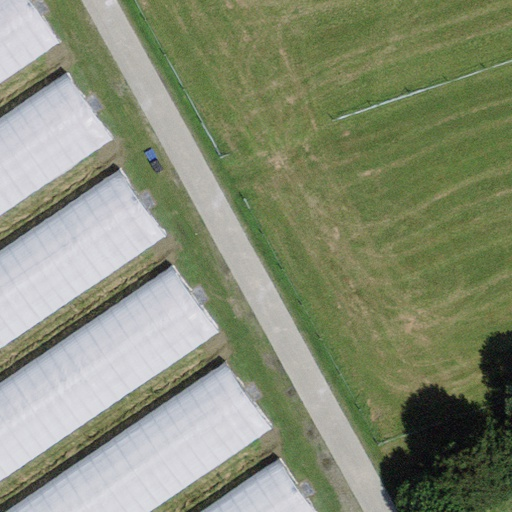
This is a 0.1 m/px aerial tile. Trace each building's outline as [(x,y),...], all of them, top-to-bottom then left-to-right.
[(0,0),(0,87),(60,47),(27,0),(0,0)] [(0,214),(108,141),(63,75),(0,117),(0,214)] [(0,348),(163,238),(118,172),(0,252),(0,348)] [(0,480),(216,334),(171,268),(0,384),(0,480)] [(151,511),(270,432),(224,366),(8,511),(151,511)] [(313,511),(279,462),(205,511),(313,511)]
